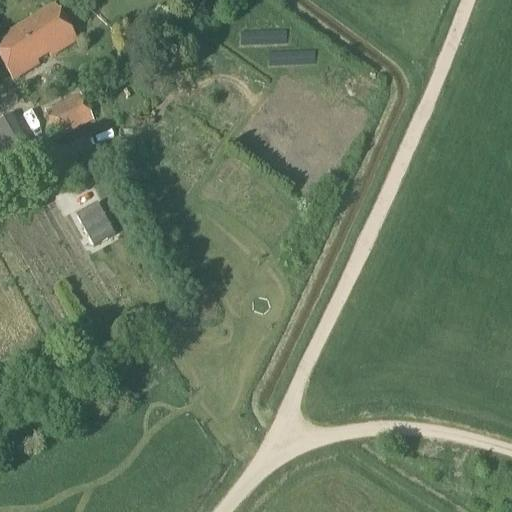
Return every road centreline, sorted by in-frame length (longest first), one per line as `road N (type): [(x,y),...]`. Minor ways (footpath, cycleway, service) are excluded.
road 1 (track): [(270,453),(390,198),(462,0)]
road 2 (track): [(511,452),(424,429),(319,438),(270,453),(224,511)]
